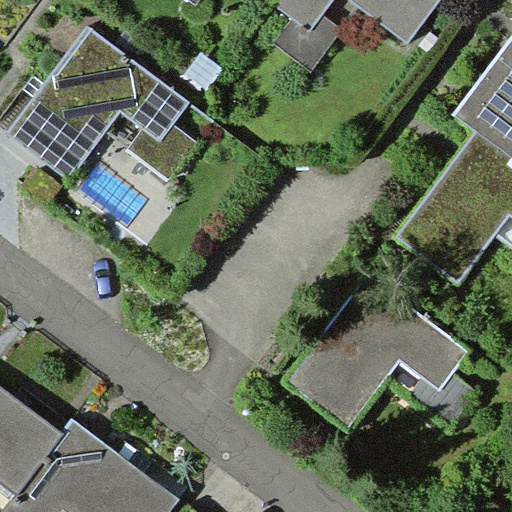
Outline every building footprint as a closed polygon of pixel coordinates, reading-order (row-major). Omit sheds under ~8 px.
[(451,0),(287,0),(280,11),(316,38),(343,0),(349,0),(416,49),(451,0)] [(193,108),(90,38),(19,143),(81,185),(125,121),(165,148),(193,108)] [(511,56),(464,123),(486,140),(511,158),(511,56)] [(511,160),(486,140),(404,248),(470,297),(511,241),(511,160)] [(474,358),(372,284),(292,392),(354,437),(403,369),(444,399),(474,358)] [(63,441),(0,394),(0,482),(26,501),(18,511),(178,511),(187,501),(77,421),(63,441)]
